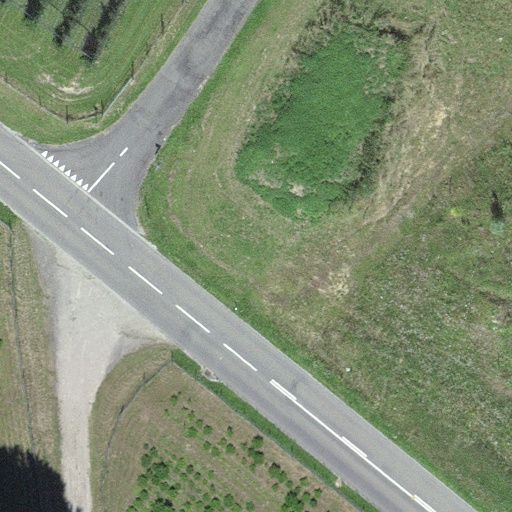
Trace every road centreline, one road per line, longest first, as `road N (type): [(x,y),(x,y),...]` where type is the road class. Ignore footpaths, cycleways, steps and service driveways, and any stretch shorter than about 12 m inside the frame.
road 1 (tertiary): [(77,223),(430,511)]
road 2 (track): [(82,511),(77,223)]
road 3 (unclassified): [(77,223),(235,0)]
